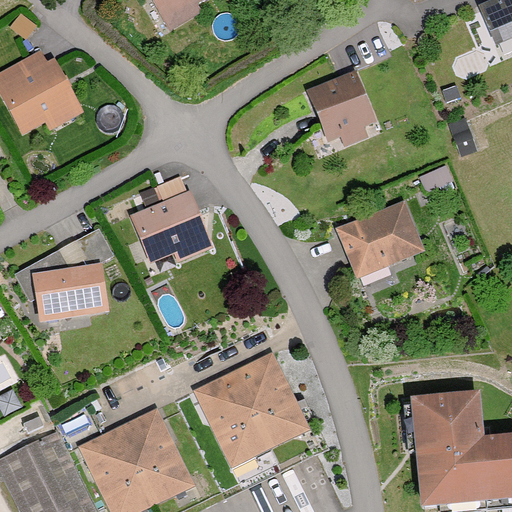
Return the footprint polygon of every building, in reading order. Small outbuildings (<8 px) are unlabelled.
[(142,0),(154,21),(194,0),(142,0)] [(511,0),(484,0),(466,8),(484,50),(511,38),(511,0)] [(49,55),(0,81),(0,107),(13,130),(30,121),(39,136),(80,113),(49,55)] [(346,71),(294,90),(315,146),(367,127),(346,71)] [(459,152),(476,148),(469,116),(452,120),(459,152)] [(155,199),(119,213),(141,271),(204,247),(174,172),(148,182),(155,199)] [(395,203),(324,226),(341,278),(412,255),(395,203)] [(89,264),(16,271),(21,319),(93,312),(89,264)] [(264,358),(187,390),(218,464),(295,432),(264,358)] [(477,401),(414,407),(424,510),(511,501),(511,442),(481,446),(477,401)] [(146,409),(64,443),(92,511),(128,511),(180,491),(146,409)] [(82,511),(50,436),(0,457),(0,484),(11,511),(82,511)]
